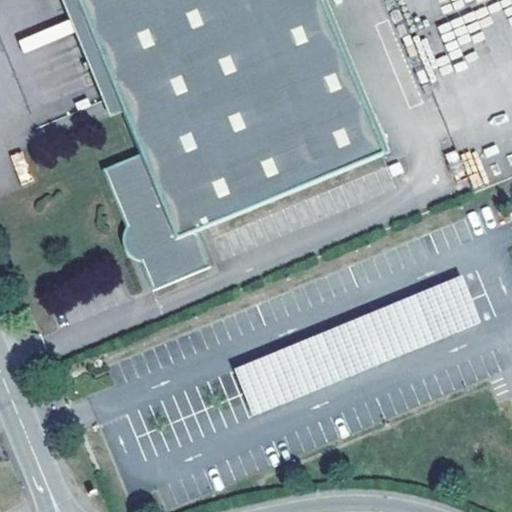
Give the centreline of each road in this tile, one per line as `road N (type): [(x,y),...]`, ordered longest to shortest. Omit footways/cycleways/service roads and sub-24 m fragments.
road 1 (unknown): [(2,375),(502,151)]
road 2 (unclassified): [(58,511),(0,369)]
